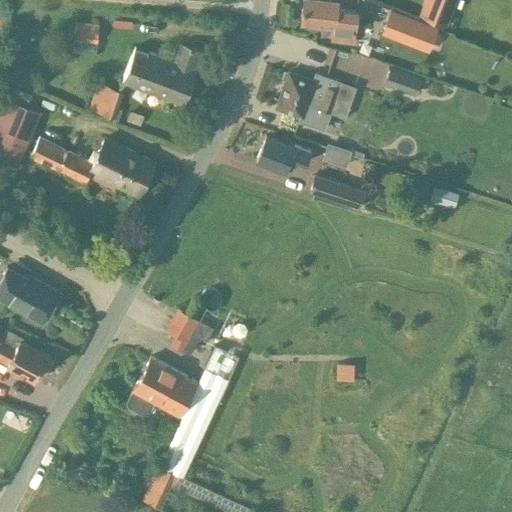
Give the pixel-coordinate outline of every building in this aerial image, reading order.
[(358,6),(338,4),(338,0),(303,0),(301,21),(332,25),(330,40),(354,43),(358,6)] [(424,0),(420,12),(446,22),(455,0),(424,0)] [(428,50),(436,28),(391,11),(382,33),(428,50)] [(98,41),(99,22),(75,20),(73,39),(98,41)] [(129,59),(123,77),(122,79),(182,101),(201,50),(181,43),(174,60),(135,45),(129,59)] [(391,66),(384,84),(415,96),(421,78),(391,66)] [(315,71),(313,79),(289,71),(277,106),(300,114),(302,115),(302,114),(310,116),(314,104),(332,110),(339,89),(342,81),(315,71)] [(89,107),(115,118),(124,91),(103,82),(98,80),(89,107)] [(0,158),(20,166),(43,111),(0,93),(0,158)] [(295,142),(294,145),(266,134),(256,159),(285,170),(291,155),(306,162),(311,149),(295,142)] [(105,137),(94,161),(40,135),(29,155),(85,182),(91,170),(138,193),(154,160),(105,137)] [(355,161),(349,159),(352,147),(325,140),(320,158),(353,167),(355,161)] [(366,186),(315,170),(310,187),(360,203),(366,186)] [(0,278),(0,296),(43,320),(47,313),(52,311),(56,303),(55,299),(59,291),(43,281),(41,284),(7,266),(0,278)] [(176,309),(164,331),(174,337),(170,345),(189,356),(197,341),(204,344),(213,329),(176,309)] [(0,356),(9,361),(6,365),(34,380),(48,353),(20,338),(21,336),(6,328),(1,338),(0,337),(0,356)] [(198,380),(197,380),(179,414),(181,415),(159,463),(182,474),(238,355),(214,344),(198,380)] [(148,411),(154,400),(179,414),(197,380),(151,355),(126,400),(128,404),(143,413),(148,411)] [(471,511),(486,454),(452,445),(434,511),(471,511)] [(177,473),(159,464),(157,463),(141,498),(162,507),(172,485),(177,473)]
